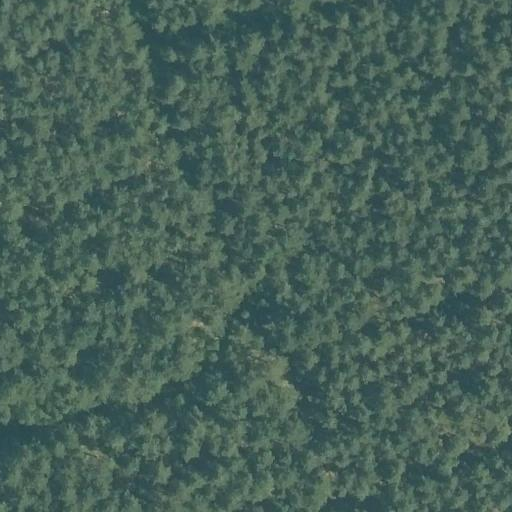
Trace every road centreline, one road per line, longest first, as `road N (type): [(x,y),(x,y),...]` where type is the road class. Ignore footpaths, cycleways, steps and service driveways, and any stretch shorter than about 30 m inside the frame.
road 1 (track): [(347,511),(142,0)]
road 2 (track): [(511,268),(276,331)]
road 3 (track): [(281,0),(152,24)]
